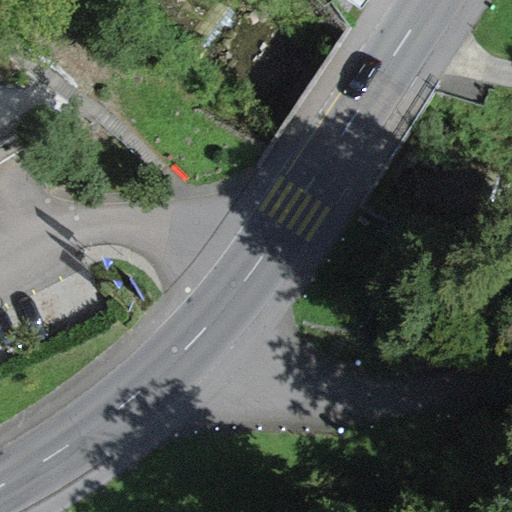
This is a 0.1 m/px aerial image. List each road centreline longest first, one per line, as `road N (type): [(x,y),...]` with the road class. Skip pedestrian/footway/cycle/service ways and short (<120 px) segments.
road 1 (unclassified): [(177,357),(270,382),(511,351)]
road 2 (tertiary): [(428,0),(268,253)]
road 3 (residential): [(268,253),(202,223),(167,223),(94,228),(0,260)]
road 4 (tertiary): [(177,357),(0,488)]
road 5 (tertiary): [(268,253),(177,357)]
